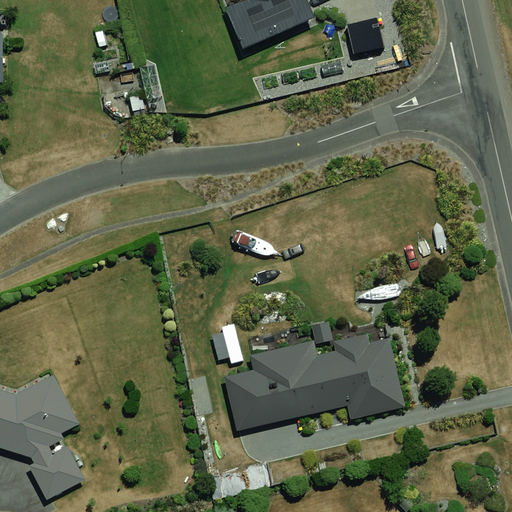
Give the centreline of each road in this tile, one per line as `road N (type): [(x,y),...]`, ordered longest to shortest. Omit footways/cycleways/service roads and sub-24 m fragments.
road 1 (residential): [(0,218),(107,173),(279,152),(481,85)]
road 2 (residential): [(481,85),(511,218)]
